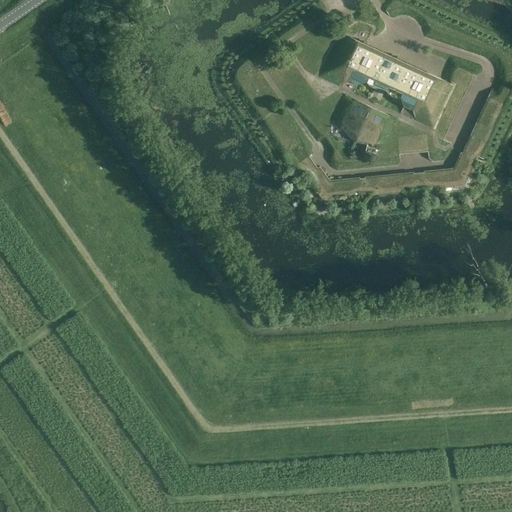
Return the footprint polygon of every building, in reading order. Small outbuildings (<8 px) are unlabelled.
[(347,38),(344,42),(351,46),(346,58),(350,60),(344,72),(349,81),(357,85),(358,86),(369,82),(377,85),(373,93),(371,98),(379,102),(382,97),(385,89),(399,96),(403,107),(404,107),(412,111),(422,107),(425,101),(427,97),(427,96),(424,94),(428,86),(437,90),(441,81),(442,81),(442,80),(440,79),(366,45),(347,36),(346,37),(347,38)] [(457,69),(451,81),(467,89),(473,75),(465,72),(457,69)] [(453,82),(447,94),(462,101),(467,89),(453,82)] [(427,97),(425,101),(441,108),(435,121),(449,127),(462,101),(447,94),(443,104),(427,97)] [(489,95),(482,109),(500,117),(503,110),(507,104),(506,104),(489,95)] [(345,119),(336,138),(340,142),(345,135),(355,142),(367,145),(365,153),(370,154),(379,135),(380,135),(389,116),(387,115),(371,107),(355,100),(353,99),(344,118),(345,119)] [(482,109),(476,123),(493,131),(497,124),(500,117),(482,109)] [(435,121),(429,134),(443,141),(449,127),(435,121)] [(476,123),(469,136),(486,144),(490,138),(493,131),(476,123)] [(412,136),(414,154),(428,152),(427,135),(412,136)] [(399,155),(414,154),(412,136),(397,138),(399,155)] [(469,136),(463,150),(464,151),(479,158),(480,158),(483,151),(486,144),(469,136)] [(419,172),(419,173),(420,190),(421,193),(442,191),(445,187),(451,186),(453,188),(459,188),(466,185),(469,180),(469,176),(471,171),(476,170),(480,161),(477,160),(460,152),(453,168),(450,168),(451,170),(445,171),(444,169),(424,171),(424,172),(419,173),(419,172)] [(309,157),(297,165),(312,187),(315,192),(316,193),(316,195),(321,199),(327,201),(334,200),(335,199),(362,196),(366,196),(364,178),(360,179),(360,178),(330,181),(320,166),(317,168),(309,156),(309,157)] [(414,172),(364,177),(364,178),(366,196),(378,195),(379,196),(391,195),(393,193),(402,193),(411,192),(420,190),(419,173),(414,173),(414,172)] [(353,208),(349,213),(355,218),(359,213),(353,208)]
